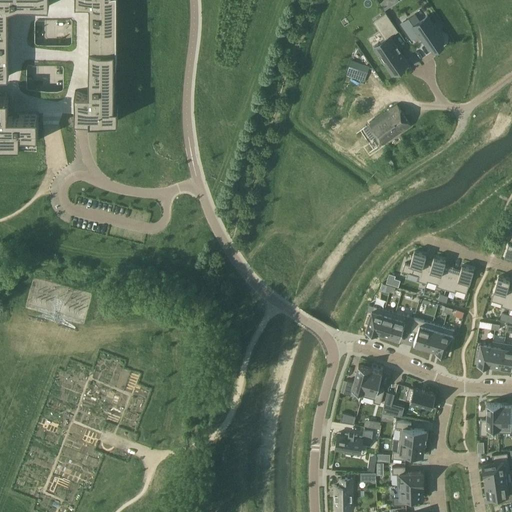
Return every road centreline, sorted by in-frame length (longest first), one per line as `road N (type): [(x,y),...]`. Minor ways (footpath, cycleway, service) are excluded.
road 1 (residential): [(199,185),(241,269),(307,321)]
road 2 (residential): [(199,185),(154,193),(104,183),(89,162),(82,117)]
road 3 (residential): [(314,511),(315,447),(332,350)]
road 4 (residential): [(332,350),(368,350),(450,387)]
